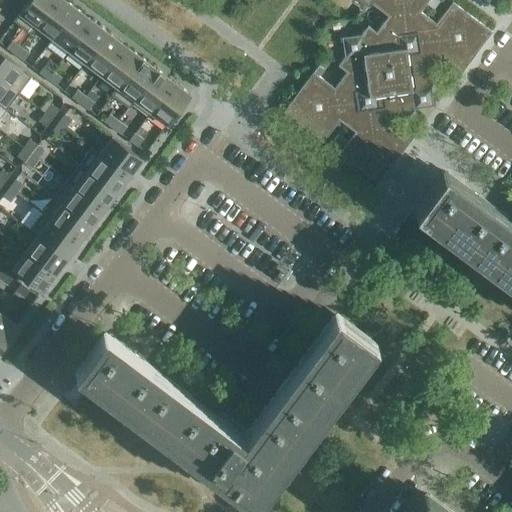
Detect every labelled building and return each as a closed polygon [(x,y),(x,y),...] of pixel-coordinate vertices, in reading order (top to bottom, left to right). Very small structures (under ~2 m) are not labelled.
[(28,0),(18,13),(36,26),(54,0),(28,0)] [(54,0),(36,26),(52,38),(74,8),(64,0),(54,0)] [(456,79),(492,31),(452,1),(436,23),(420,11),(428,0),(368,0),(389,15),(377,31),(368,25),(361,34),(342,37),(345,56),(338,65),(347,71),(335,87),(313,71),(283,111),(323,141),(339,119),(347,125),(367,98),(393,118),(399,110),(408,117),(415,108),(416,108),(415,107),(421,106),(423,103),(424,104),(425,104),(426,103),(428,103),(428,102),(429,101),(429,100),(430,98),(429,98),(429,97),(428,96),(430,93),(429,87),(431,87),(431,86),(437,77),(429,70),(441,54),(457,67),(451,75),(456,79)] [(52,38),(68,50),(91,20),(74,8),(52,38)] [(68,50),(85,62),(107,32),(91,20),(68,50)] [(85,62),(101,74),(123,44),(107,32),(85,62)] [(5,47),(14,54),(20,46),(10,39),(5,47)] [(101,74),(117,87),(140,57),(123,44),(101,74)] [(14,54),(24,61),(30,53),(20,46),(14,54)] [(0,79),(10,87),(23,70),(0,52),(0,79)] [(117,87),(134,99),(156,69),(140,57),(117,87)] [(37,71),(47,79),(53,71),(43,64),(37,71)] [(134,99),(150,111),(172,81),(156,69),(134,99)] [(47,79),(56,86),(62,78),(53,71),(47,79)] [(0,100),(10,87),(0,79),(0,100)] [(150,111),(167,124),(190,94),(172,81),(150,111)] [(70,96),(79,103),(85,95),(76,88),(70,96)] [(79,103),(89,110),(95,102),(85,95),(79,103)] [(380,181),(415,134),(410,130),(403,138),(387,126),(393,118),(367,98),(347,125),(355,131),(339,152),(380,181)] [(44,113),(52,118),(60,109),(52,103),(44,113)] [(103,120),(112,128),(118,120),(108,112),(103,120)] [(37,122),(45,128),(52,118),(44,113),(37,122)] [(58,123),(66,129),(73,119),(65,113),(58,123)] [(112,128),(122,135),(128,127),(118,120),(112,128)] [(51,132),(59,138),(66,129),(58,123),(51,132)] [(129,140),(139,147),(145,139),(135,132),(129,140)] [(98,153),(128,175),(141,158),(111,136),(98,153)] [(23,147),(31,153),(38,144),(30,138),(23,147)] [(31,153),(39,159),(46,150),(38,144),(31,153)] [(16,157),(24,163),(31,153),(23,147),(16,157)] [(24,163),(31,169),(39,159),(31,153),(24,163)] [(86,169),(116,192),(128,175),(98,153),(86,169)] [(0,171),(0,181),(3,184),(11,174),(3,168),(0,171)] [(74,186),(104,208),(116,192),(86,169),(74,186)] [(511,219),(448,172),(418,212),(486,263),(511,282),(511,219)] [(9,188),(17,194),(24,184),(16,179),(9,188)] [(62,202),(92,224),(104,208),(74,186),(62,202)] [(2,198),(10,204),(17,194),(9,188),(2,198)] [(49,218),(79,241),(92,224),(62,202),(49,218)] [(37,235),(67,257),(79,241),(49,218),(37,235)] [(25,251),(55,273),(67,257),(37,235),(25,251)] [(12,268),(42,291),(55,273),(25,251),(12,268)] [(0,277),(0,280),(8,286),(14,278),(4,271),(0,277)] [(15,291),(24,299),(30,291),(21,284),(15,291)] [(0,312),(0,346),(16,325),(0,312)] [(334,399),(374,346),(334,316),(294,369),(334,399)] [(244,435),(218,415),(109,334),(79,374),(250,502),(254,505),(334,399),(294,369),(244,435)] [(453,511),(430,494),(416,511),(453,511)]
